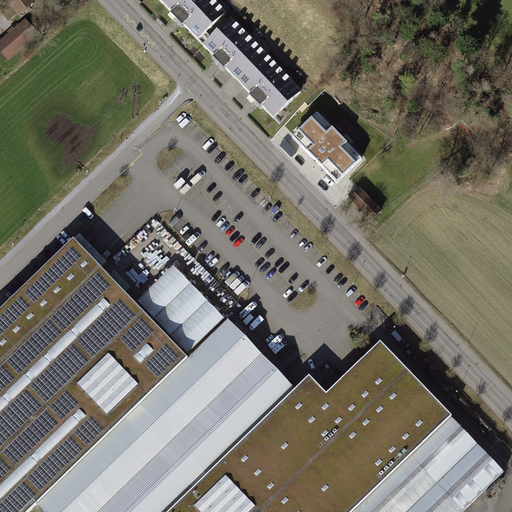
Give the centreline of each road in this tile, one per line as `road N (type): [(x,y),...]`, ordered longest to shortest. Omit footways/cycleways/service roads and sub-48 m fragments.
road 1 (tertiary): [(197,84),(511,411)]
road 2 (unknown): [(72,511),(135,444),(230,364),(245,370),(238,399),(124,511)]
road 3 (residential): [(197,84),(0,275)]
